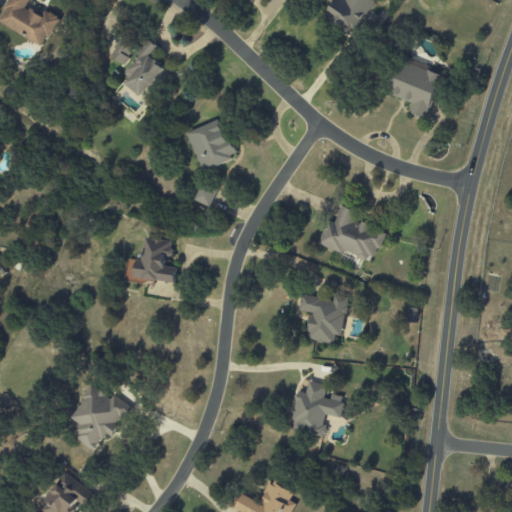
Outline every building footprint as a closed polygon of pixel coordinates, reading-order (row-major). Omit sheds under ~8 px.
[(0,23),(44,46),(59,17),(45,10),(42,15),(26,7),(29,0),(8,0),(0,17),(0,23)] [(335,0),(325,18),(354,34),(367,13),(367,14),(375,0),(335,0)] [(170,72),(150,56),(158,47),(150,41),(121,77),(143,95),(155,80),(160,84),(170,72)] [(426,120),(442,73),(404,60),(392,96),(413,103),(409,114),(426,120)] [(188,133),(203,171),(238,157),(232,140),(227,142),(218,120),(188,133)] [(210,207),(216,192),(201,186),(195,201),(210,207)] [(319,244),(372,263),(383,231),(354,221),(358,212),(341,206),(335,223),(327,220),(319,244)] [(175,284),(177,268),(168,266),(171,242),(145,238),(143,261),(128,259),(125,278),(175,284)] [(303,295),(299,310),(312,313),(307,339),(334,344),(335,335),(342,336),(350,298),(335,295),(334,301),(303,295)] [(346,398),(328,394),(329,386),(309,381),(307,393),(299,392),(291,431),(324,438),(327,426),(323,425),(325,415),(341,418),(346,398)] [(132,408),(114,395),(112,398),(92,384),(82,397),(86,400),(72,418),(80,424),(72,434),(94,450),(107,433),(111,436),(132,408)] [(44,498),(52,486),(55,489),(58,485),(55,482),(65,468),(100,493),(89,508),(79,501),(76,505),(77,507),(73,511),(48,511),(45,509),(50,502),(44,498)] [(236,509),(241,511),(291,511),(295,504),(289,501),(293,492),(271,481),(261,503),(243,495),(236,509)]
